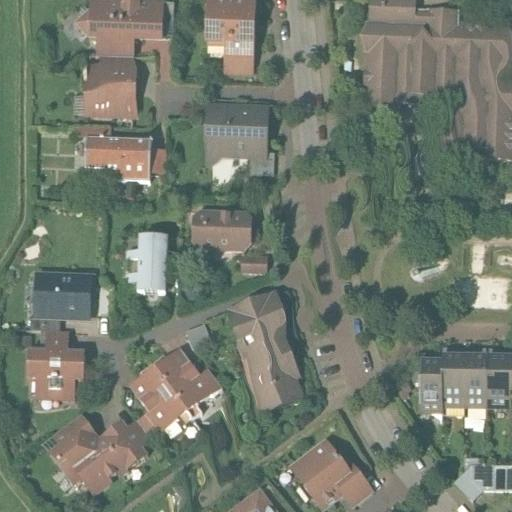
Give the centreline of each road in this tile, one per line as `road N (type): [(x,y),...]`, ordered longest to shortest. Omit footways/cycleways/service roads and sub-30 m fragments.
road 1 (residential): [(333,313),(130,388),(117,404)]
road 2 (residential): [(297,0),(316,151)]
road 3 (residential): [(316,151),(208,146),(186,154)]
